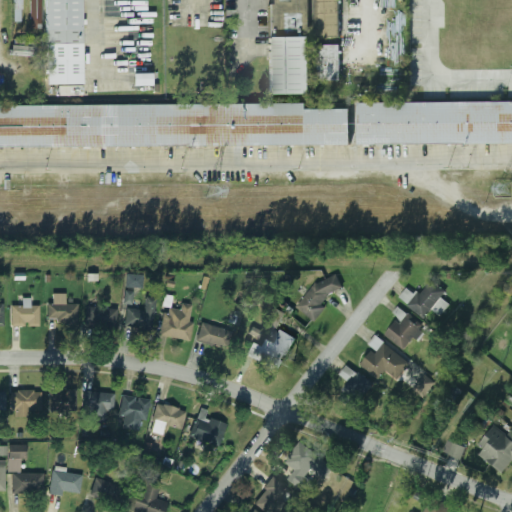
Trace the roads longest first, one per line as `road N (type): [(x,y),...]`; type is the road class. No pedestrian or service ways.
road 1 (residential): [(511,501),(235,388),(166,368),(0,358)]
road 2 (residential): [(391,273),(204,511)]
